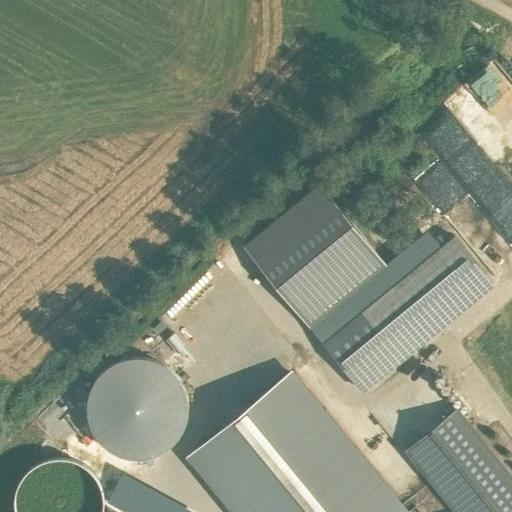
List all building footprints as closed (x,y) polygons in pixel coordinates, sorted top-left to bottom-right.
[(320,185),(245,246),(309,324),(384,263),(320,185)] [(455,236),(362,312),(400,358),(493,282),(455,236)] [(400,358),(362,312),(324,343),(362,389),(400,358)] [(157,453),(170,446),(180,435),(186,422),(189,408),(188,394),(183,380),(174,369),(162,360),(148,355),(134,355),(119,358),(107,365),(97,376),(90,389),(87,403),(89,417),(94,431),(103,442),(115,451),(128,455),(143,456),(157,453)] [(237,511),(409,511),(291,372),(190,456),(237,511)] [(503,511),(511,505),(511,474),(456,407),(406,448),(458,511),(503,511)] [(102,511),(103,508),(104,496),(100,483),(94,472),(84,464),(73,458),(60,456),(47,458),(36,463),(26,471),(19,481),(15,493),(14,506),(15,511),(102,511)]
